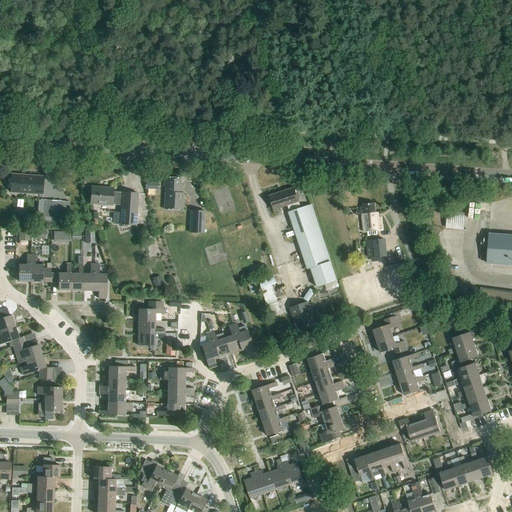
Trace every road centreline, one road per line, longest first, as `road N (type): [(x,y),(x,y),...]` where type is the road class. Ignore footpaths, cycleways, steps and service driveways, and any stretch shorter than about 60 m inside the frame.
road 1 (tertiary): [(388,168),(0,140)]
road 2 (residential): [(363,426),(362,389),(343,337),(225,380)]
road 3 (track): [(264,0),(299,31),(332,164)]
road 4 (residential): [(6,292),(76,356),(78,436)]
road 5 (residential): [(322,511),(305,459),(357,439),(363,426)]
road 6 (tertiary): [(511,176),(388,168)]
road 7 (unclassified): [(198,445),(78,436)]
